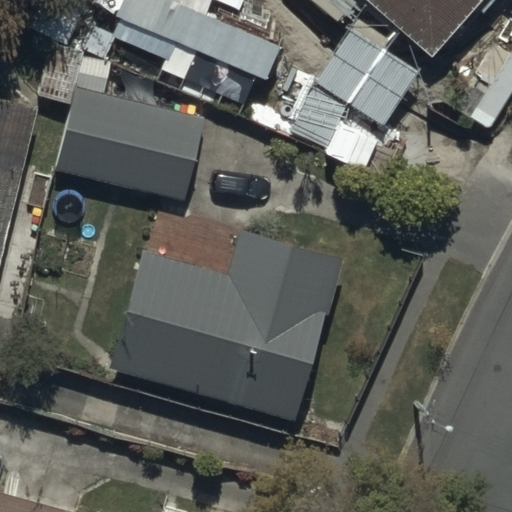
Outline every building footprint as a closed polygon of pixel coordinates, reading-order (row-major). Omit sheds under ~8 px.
[(275,43),(170,0),(94,0),(91,10),(261,79),(275,43)] [(367,0),(430,56),(479,0),(367,0)] [(82,56),(53,169),(183,202),(204,119),(102,92),(109,63),(82,56)] [(43,110),(0,96),(0,306),(18,312),(41,232),(9,222),(43,110)] [(141,248),(107,368),(291,420),(336,260),(234,230),(222,271),(141,248)] [(192,511),(162,504),(159,511),(65,511),(0,495),(0,511),(192,511)]
